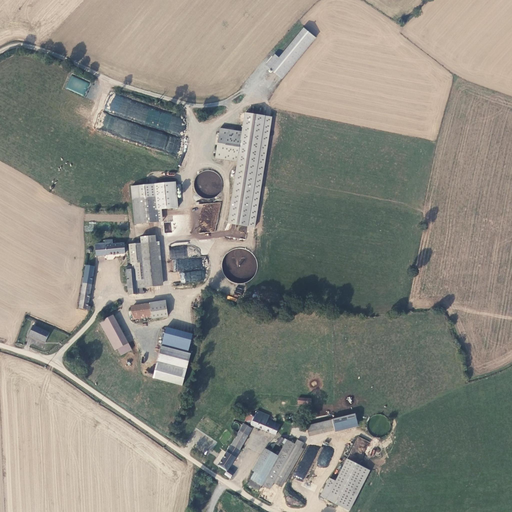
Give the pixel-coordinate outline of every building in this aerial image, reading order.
[(283,79),(315,36),(302,27),(280,57),(274,53),(265,66),(283,79)] [(114,95),(109,109),(131,117),(133,110),(141,112),(139,117),(144,119),(148,106),(114,95)] [(180,123),(182,118),(155,110),(154,113),(150,112),(149,115),(155,117),(153,124),(174,131),(177,122),(180,123)] [(245,136),(239,166),(226,227),(246,231),(269,122),(249,118),(245,136)] [(217,162),(239,166),(245,136),(223,132),(223,136),(221,136),(221,139),(222,139),(217,162)] [(197,205),(225,201),(220,172),(213,173),(212,167),(192,170),(197,205)] [(157,197),(159,209),(177,208),(176,185),(133,188),(134,199),(152,197),(157,197)] [(152,197),(134,199),(136,224),(154,223),(152,197)] [(126,254),(125,244),(113,245),(113,241),(105,241),(106,243),(95,244),(96,256),(126,254)] [(160,287),(156,243),(142,244),(145,280),(145,288),(160,287)] [(145,280),(142,244),(141,244),(129,245),(130,264),(131,264),(132,266),(136,266),(137,281),(145,280)] [(179,271),(181,283),(182,283),(204,280),(204,278),(203,267),(203,264),(202,257),(201,257),(188,259),(187,259),(187,255),(186,246),(166,249),(170,249),(169,253),(170,259),(176,260),(176,263),(175,271),(179,271)] [(256,257),(245,247),(231,249),(228,251),(225,252),(221,257),(223,273),(225,275),(226,282),(229,285),(231,283),(235,288),(236,292),(239,295),(244,289),(250,289),(253,285),(257,285),(261,281),(260,279),(258,277),(256,257)] [(87,262),(80,309),(90,311),(90,307),(88,307),(95,263),(87,262)] [(136,266),(132,266),(127,267),(129,295),(144,294),(143,288),(145,288),(145,280),(137,281),(136,266)] [(151,317),(151,319),(167,317),(166,304),(149,306),(151,317)] [(149,306),(131,309),(132,320),(151,317),(149,306)] [(104,321),(121,356),(132,350),(114,316),(104,321)] [(46,343),(50,333),(33,326),(29,337),(46,343)] [(150,330),(141,346),(164,359),(173,343),(150,330)] [(268,420),(269,416),(258,411),(255,417),(249,414),(246,422),(276,435),(280,426),(268,420)] [(307,426),(308,433),(334,427),(333,420),(307,426)] [(237,438),(219,466),(227,472),(225,475),(231,479),(235,474),(229,469),(240,451),(239,451),(252,429),(244,424),(237,438)] [(357,436),(347,458),(359,463),(369,441),(357,436)] [(277,444),(281,447),(285,440),(281,437),(277,444)] [(301,447),(288,440),(282,451),(289,456),(295,459),(301,447)] [(272,452),(276,454),(278,452),(281,447),(277,444),(272,452)] [(309,446),(294,475),(304,479),(319,451),(309,446)] [(326,468),(332,449),(322,446),(316,465),(326,468)] [(252,471),(256,473),(256,472),(268,452),(264,450),(252,471)] [(273,484),(289,456),(282,451),(280,453),(266,478),(256,472),(256,473),(249,486),(259,492),(263,485),(270,489),(273,484)] [(266,478),(280,453),(278,452),(276,454),(275,455),(268,451),(268,452),(256,472),(266,478)] [(289,456),(273,484),(278,488),(295,459),(289,456)] [(347,459),(336,481),(327,499),(350,510),(370,470),(347,459)] [(320,496),(327,499),(336,481),(329,477),(320,496)]
